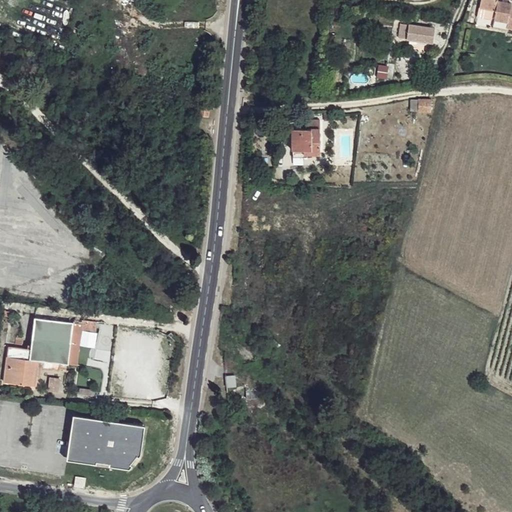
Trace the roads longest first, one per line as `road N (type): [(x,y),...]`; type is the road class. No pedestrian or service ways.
road 1 (secondary): [(186,442),(234,35)]
road 2 (residential): [(141,503),(0,487)]
